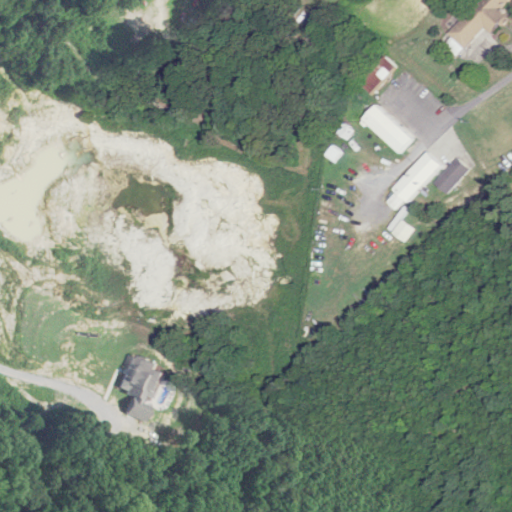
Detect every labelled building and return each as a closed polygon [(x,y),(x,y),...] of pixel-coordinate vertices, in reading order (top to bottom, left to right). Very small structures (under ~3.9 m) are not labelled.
[(482,0),(451,35),(461,45),(456,50),(451,45),(450,46),(461,56),(486,29),(493,35),(511,16),(503,9),(510,0),(482,0)] [(363,83),(375,95),(400,68),(388,57),(363,83)] [(364,120),(399,156),(415,140),(380,104),(364,120)] [(387,200),(401,213),(444,165),(430,153),(387,200)] [(472,171),(461,159),(436,182),(447,193),(472,171)]
